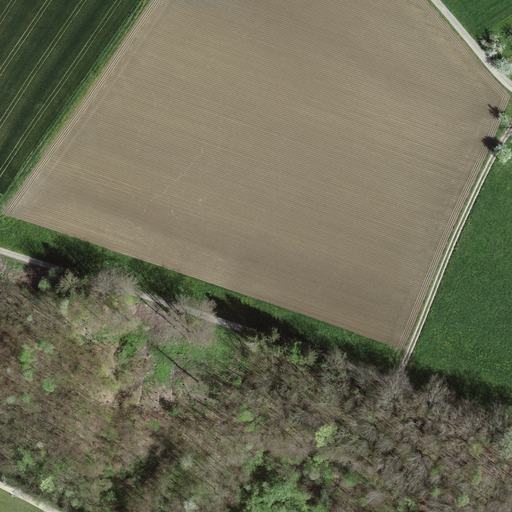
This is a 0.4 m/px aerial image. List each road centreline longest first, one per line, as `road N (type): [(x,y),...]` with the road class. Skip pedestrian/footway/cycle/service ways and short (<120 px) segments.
road 1 (track): [(0,249),(511,429)]
road 2 (track): [(511,128),(460,219),(395,384)]
road 3 (track): [(139,0),(0,206)]
